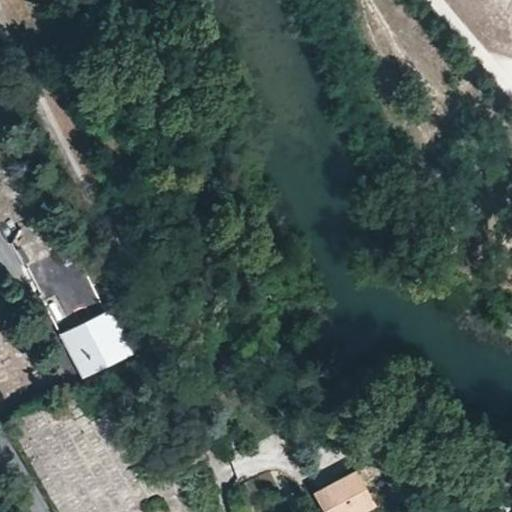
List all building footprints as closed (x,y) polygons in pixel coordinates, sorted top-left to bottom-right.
[(94,376),(123,366),(109,326),(80,336),(94,376)] [(469,480),(475,469),(469,466),(463,477),(469,480)] [(483,472),(475,469),(469,480),(477,484),(483,472)] [(368,511),(374,509),(354,471),(310,494),(319,511),(368,511)] [(511,511),(511,507),(502,499),(491,511),(511,511)]
